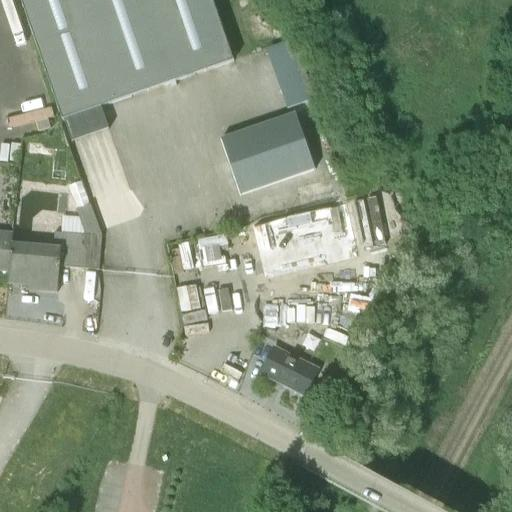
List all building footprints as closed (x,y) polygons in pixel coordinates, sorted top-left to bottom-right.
[(18,0),(61,121),(232,62),(210,0),(18,0)] [(314,94),(303,33),(275,38),(286,99),(314,94)] [(240,190),(318,172),(309,136),(231,154),(240,190)] [(69,187),(77,209),(89,205),(81,182),(69,187)] [(263,264),(402,234),(391,184),(252,214),(263,264)] [(61,250),(59,268),(98,271),(101,235),(89,205),(77,209),(75,210),(85,236),(63,234),(61,250)] [(0,271),(10,273),(13,246),(13,235),(0,233),(0,271)] [(13,246),(10,273),(9,285),(39,287),(39,292),(57,294),(59,268),(61,250),(13,246)] [(262,375),(305,396),(318,370),(275,349),(262,375)]
